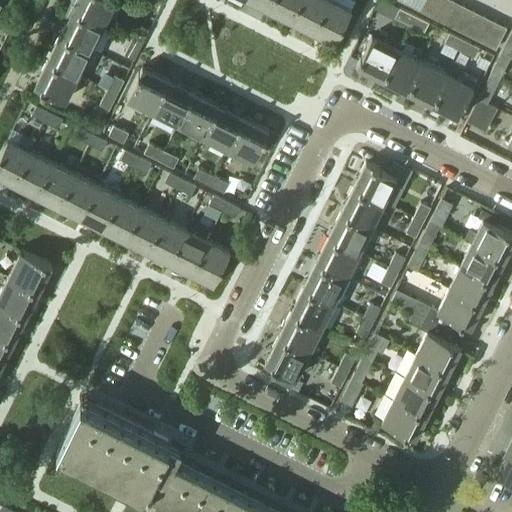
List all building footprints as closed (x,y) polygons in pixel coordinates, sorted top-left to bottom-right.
[(76,0),(72,9),(103,25),(115,0),(76,0)] [(289,19),(298,0),(271,0),(267,8),(289,19)] [(312,30),(326,0),(298,0),(289,19),(312,30)] [(335,41),(351,8),(335,0),(326,0),(312,30),(335,41)] [(399,0),(420,10),(424,0),(399,0)] [(431,16),(438,0),(424,0),(420,10),(431,16)] [(442,21),(452,0),(438,0),(431,16),(442,21)] [(452,26),(463,5),(453,0),(452,0),(442,21),(452,26)] [(463,32),(474,10),(463,5),(452,26),(463,32)] [(399,7),(394,17),(409,24),(413,14),(399,7)] [(59,34),(91,50),(103,25),(72,9),(59,34)] [(473,37),(484,16),(474,10),(463,32),(473,37)] [(413,14),(409,24),(424,31),(428,21),(413,14)] [(484,42),(495,21),(484,16),(473,37),(484,42)] [(495,48),(506,27),(495,21),(484,42),(495,48)] [(138,24),(131,38),(141,44),(149,29),(138,24)] [(511,28),(511,29),(500,52),(510,57),(511,58),(511,56),(511,28)] [(459,49),(464,39),(449,32),(444,42),(459,49)] [(382,77),(385,71),(397,46),(372,33),(356,64),(382,77)] [(47,59),(75,73),(78,75),(91,50),(59,34),(47,59)] [(124,53),(134,59),(141,44),(131,38),(124,53)] [(464,39),(459,49),(474,56),(479,46),(464,39)] [(406,90),(410,83),(422,58),(397,46),(385,71),(382,77),(406,90)] [(432,103),(435,96),(447,71),(422,58),(410,83),(406,90),(432,103)] [(78,75),(75,73),(47,59),(34,85),(65,100),(78,75)] [(494,65),(489,75),(498,80),(504,70),(494,65)] [(151,110),(153,107),(167,79),(142,66),(126,97),(151,110)] [(435,96),(432,103),(458,116),(473,84),(476,78),(465,72),(462,78),(447,71),(435,96)] [(106,89),(116,94),(124,79),(114,74),(106,89)] [(489,75),(483,86),(493,91),(498,80),(489,75)] [(176,123),(178,120),(192,92),(167,79),(153,107),(151,110),(176,123)] [(116,94),(106,89),(99,103),(109,108),(116,94)] [(201,135),(203,133),(217,104),(192,92),(178,120),(176,123),(201,135)] [(488,103),(477,98),(466,120),(485,130),(497,107),(488,103)] [(36,104),(31,114),(44,121),(49,111),(36,104)] [(226,148),(228,146),(242,117),(217,104),(203,133),(201,135),(226,148)] [(49,111),(44,121),(58,127),(63,117),(49,111)] [(242,117),(228,146),(226,148),(252,161),(268,130),(242,117)] [(113,124),(108,134),(123,141),(128,132),(113,124)] [(89,143),(94,133),(80,126),(75,136),(89,143)] [(94,133),(89,143),(102,150),(107,140),(94,133)] [(7,137),(0,152),(0,175),(13,182),(30,149),(7,137)] [(158,159),(163,149),(148,142),(143,152),(158,159)] [(124,148),(119,159),(133,165),(138,155),(124,148)] [(30,149),(13,182),(36,193),(52,160),(30,149)] [(163,149),(158,159),(173,167),(178,157),(163,149)] [(138,155),(133,165),(147,172),(152,162),(138,155)] [(52,160),(36,193),(58,204),(74,171),(52,160)] [(352,186),(384,201),(397,176),(388,172),(365,160),(352,186)] [(394,160),(388,172),(397,176),(405,180),(410,169),(394,160)] [(198,167),(193,177),(208,184),(213,174),(198,167)] [(74,171),(58,204),(80,216),(97,182),(74,171)] [(177,187),(182,177),(169,171),(164,181),(177,187)] [(213,174),(208,184),(223,192),(228,182),(213,174)] [(182,177),(177,187),(191,194),(196,184),(182,177)] [(97,182),(80,216),(102,227),(119,193),(97,182)] [(340,211),(371,226),(384,201),(352,186),(340,211)] [(119,193),(102,227),(124,238),(141,204),(119,193)] [(221,209),(226,200),(212,193),(208,203),(221,209)] [(430,220),(439,225),(441,226),(453,203),(441,197),(430,220)] [(226,200),(221,209),(236,217),(241,207),(226,200)] [(413,216),(423,221),(430,206),(420,201),(413,216)] [(141,204),(124,238),(146,249),(163,215),(141,204)] [(371,226),(340,211),(327,236),(359,252),(371,226)] [(163,215),(146,249),(168,260),(185,227),(163,215)] [(405,231),(415,236),(423,221),(413,216),(405,231)] [(470,240),(504,257),(511,241),(511,232),(481,217),(470,240)] [(439,225),(430,220),(418,243),(428,248),(439,225)] [(185,227),(168,260),(190,271),(207,238),(185,227)] [(359,252),(327,236),(315,261),(346,277),(359,252)] [(207,238),(190,271),(213,283),(230,249),(207,238)] [(504,257),(470,240),(459,263),(493,280),(504,257)] [(428,248),(418,243),(407,265),(417,270),(428,248)] [(51,264),(19,248),(7,274),(38,289),(51,264)] [(388,266),(398,271),(405,256),(395,251),(388,266)] [(302,286),(327,298),(334,302),(346,277),(315,261),(302,286)] [(493,280),(459,263),(447,286),(481,303),(493,280)] [(380,281),(390,286),(398,271),(388,266),(380,281)] [(0,286),(0,301),(25,315),(38,289),(7,274),(0,286)] [(290,311),(315,323),(321,327),(334,302),(327,298),(302,286),(290,311)] [(416,297),(410,308),(424,315),(464,335),(469,326),(470,326),(481,303),(447,286),(436,308),(430,304),(416,297)] [(0,333),(13,340),(25,315),(0,301),(0,333)] [(363,316),(373,321),(380,306),(370,301),(363,316)] [(277,336),(278,336),(302,348),(309,352),(321,327),(315,323),(290,311),(277,336)] [(425,329),(414,351),(448,369),(460,346),(459,345),(464,335),(424,315),(419,326),(425,329)] [(373,321),(363,316),(355,331),(365,336),(373,321)] [(374,331),(362,354),(373,359),(378,349),(382,351),(386,344),(389,338),(374,331)] [(0,364),(0,365),(13,340),(0,333),(0,364)] [(302,348),(278,336),(277,336),(264,362),(274,367),(295,377),(296,377),(309,352),(302,348)] [(337,366),(348,371),(355,356),(345,351),(337,366)] [(448,369),(414,351),(403,374),(437,391),(448,369)] [(373,359),(362,354),(351,376),(363,382),(363,381),(362,381),(373,359)] [(330,381),(340,386),(348,371),(337,366),(330,381)] [(291,387),(295,377),(274,367),(269,376),(291,387)] [(437,391),(403,374),(392,397),(426,414),(437,391)] [(363,382),(351,376),(340,399),(351,405),(363,382)] [(426,414),(392,397),(380,420),(414,437),(426,414)] [(80,401),(56,449),(88,465),(124,483),(136,489),(144,493),(147,488),(155,492),(150,501),(152,501),(168,509),(170,510),(173,511),(281,511),(180,461),(179,463),(170,459),(178,443),(95,402),(93,407),(80,401)] [(511,439),(507,450),(509,451),(496,475),(511,483),(511,439)]
